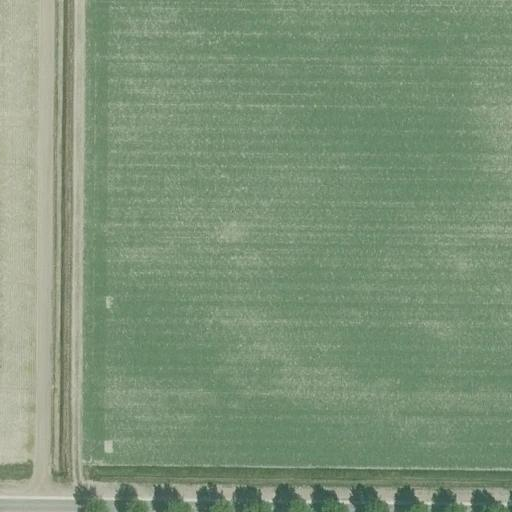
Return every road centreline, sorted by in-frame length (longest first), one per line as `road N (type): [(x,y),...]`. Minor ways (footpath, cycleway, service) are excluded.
road 1 (unknown): [(45,0),(40,505)]
road 2 (unclassified): [(0,505),(487,511)]
